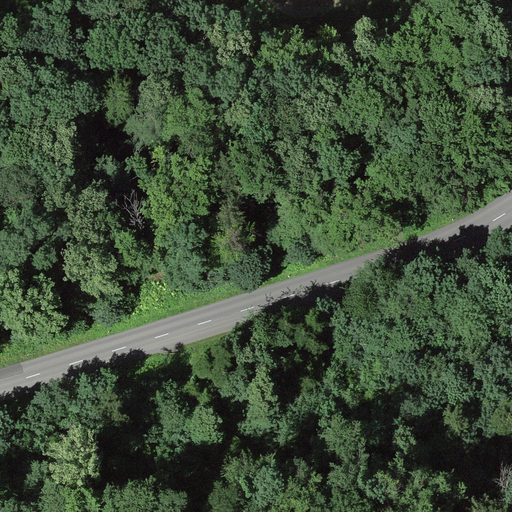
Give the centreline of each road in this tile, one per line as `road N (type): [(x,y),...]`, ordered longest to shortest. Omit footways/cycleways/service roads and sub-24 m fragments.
road 1 (secondary): [(511,210),(422,250),(0,386)]
road 2 (track): [(506,0),(453,80),(391,140),(250,205),(130,277)]
